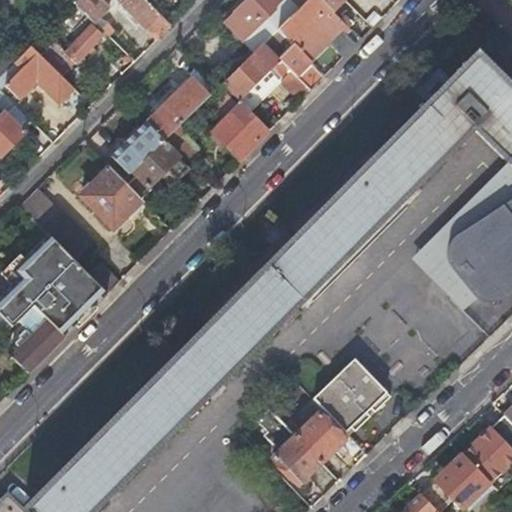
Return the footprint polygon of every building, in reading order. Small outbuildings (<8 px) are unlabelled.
[(77,0),(75,3),(95,23),(112,6),(110,4),(113,0),(77,0)] [(120,0),(119,1),(156,39),(170,25),(145,0),(120,0)] [(277,0),(245,0),(233,12),(233,13),(224,22),(242,41),(266,18),(263,15),(277,0)] [(306,0),(298,8),(277,28),(308,59),(293,74),(308,90),(371,27),(344,0),(306,0)] [(289,0),(298,8),(306,0),(289,0)] [(103,37),(92,27),(68,52),(78,62),(103,37)] [(42,51),(55,63),(66,52),(54,40),(42,51)] [(299,99),(308,90),(293,74),(263,43),(221,83),(237,100),(269,68),(299,99)] [(23,69),(10,81),(5,86),(19,100),(37,83),(59,105),(74,90),(31,46),(16,62),(23,69)] [(89,511),(237,364),(472,128),(505,162),(511,168),(511,192),(509,195),(506,196),(500,200),(495,203),(490,206),(483,210),(477,213),(471,217),(467,220),(461,224),(455,228),(452,230),(448,233),(444,237),(441,240),(440,243),(439,245),(440,249),(443,254),(444,256),(448,262),(454,269),(458,274),(462,279),(466,284),(478,296),(483,300),(487,301),(491,301),(494,300),(502,295),(511,287),(511,92),(475,56),(236,296),(21,511),(6,495),(0,500),(0,511),(89,511)] [(10,68),(3,75),(10,81),(23,69),(16,62),(10,68)] [(218,86),(213,81),(205,89),(193,77),(146,123),(163,140),(177,127),(218,86)] [(268,131),(240,102),(210,131),(239,160),(268,131)] [(4,110),(0,114),(0,157),(25,132),(4,110)] [(35,125),(53,143),(64,132),(46,115),(35,125)] [(163,140),(146,123),(111,157),(117,163),(111,169),(122,181),(161,142),(163,140)] [(177,127),(163,140),(182,158),(195,146),(177,127)] [(161,142),(122,181),(133,192),(142,183),(147,188),(165,171),(176,182),(189,170),(161,142)] [(111,169),(109,168),(81,196),(112,228),(141,200),(133,192),(122,181),(111,169)] [(92,241),(37,187),(18,207),(48,236),(72,260),(92,241)] [(87,275),(72,260),(48,236),(23,260),(16,267),(24,276),(18,281),(0,298),(0,315),(11,326),(32,305),(47,320),(63,336),(106,293),(87,275)] [(16,267),(23,260),(19,255),(6,269),(18,281),(24,276),(16,267)] [(99,263),(87,275),(106,293),(118,282),(99,263)] [(0,315),(0,337),(11,326),(0,315)] [(28,372),(63,336),(47,320),(11,356),(28,372)] [(354,360),(313,399),(345,433),(350,427),(354,431),(369,416),(365,412),(370,408),(373,412),(389,397),(354,360)] [(511,405),(502,415),(511,425),(511,405)] [(370,408),(365,412),(369,416),(373,412),(370,408)] [(294,436),(268,409),(256,421),(267,432),(264,435),(278,451),(271,458),(297,485),(321,463),(294,436)] [(294,436),(321,463),(344,441),(317,414),(294,436)] [(461,455),(488,483),(511,460),(511,425),(502,415),(461,455)] [(345,433),(348,436),(354,431),(350,427),(345,433)] [(487,493),(492,488),(488,483),(461,455),(419,495),(435,511),(439,511),(451,501),(460,510),(483,488),(487,493)] [(435,511),(419,495),(401,511),(435,511)]
